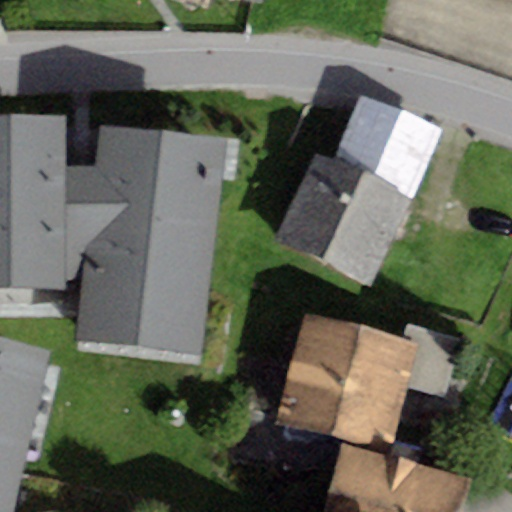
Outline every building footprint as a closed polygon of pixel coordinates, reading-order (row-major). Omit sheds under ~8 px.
[(334,161),(415,197),(444,133),(363,96),(334,161)] [(201,361),(226,140),(102,126),(98,168),(64,166),(64,116),(0,116),(0,290),(65,290),(65,281),(85,280),(77,347),(201,361)] [(316,151),(273,239),(373,288),(415,197),(334,161),(316,151)] [(417,346),(303,314),(273,420),(387,452),(417,346)] [(0,337),(0,511),(6,511),(49,350),(0,337)] [(461,511),(470,481),(341,446),(323,511),(461,511)]
